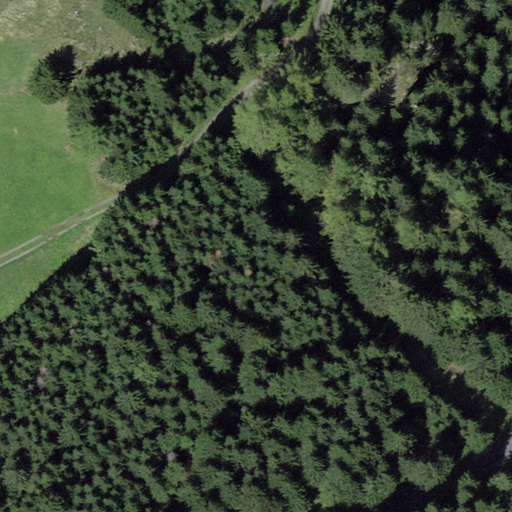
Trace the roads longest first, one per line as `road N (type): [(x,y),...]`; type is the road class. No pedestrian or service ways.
road 1 (track): [(328,0),(300,52),(209,131),(134,188),(0,262)]
road 2 (track): [(511,441),(355,511)]
